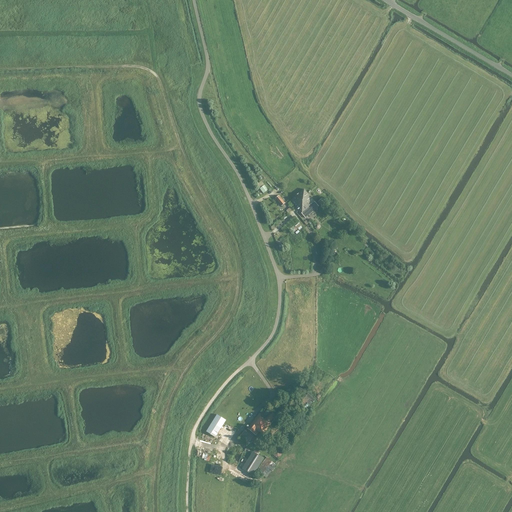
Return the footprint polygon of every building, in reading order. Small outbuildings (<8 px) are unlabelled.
[(260,190),(264,195),(269,191),(265,186),(260,190)] [(299,211),(312,200),(304,190),(291,201),(299,211)] [(279,196),(276,199),(282,206),(285,204),(279,196)] [(319,203),(323,208),(327,204),(323,199),(319,203)] [(305,219),(319,207),(312,200),(299,211),(305,219)] [(301,403),(304,405),(306,402),(309,403),(311,400),(314,402),(316,399),(308,394),(301,403)] [(235,411),(228,421),(231,423),(238,413),(235,411)] [(275,430),(270,426),(275,420),(273,419),(276,416),(271,412),(266,419),(260,414),(248,429),(246,432),(239,439),(247,445),(249,442),(251,444),(255,439),(254,438),(253,439),(252,439),(253,438),(252,437),(254,434),(256,435),(258,432),(259,433),(259,432),(263,435),(263,434),(268,439),(275,430)] [(215,438),(225,423),(227,420),(218,415),(207,433),(215,438)] [(281,444),(272,438),(269,442),(278,449),(281,444)] [(278,459),(283,454),(278,450),(273,455),(278,459)] [(253,475),(264,458),(253,452),(242,469),(253,475)] [(266,478),(276,465),(267,457),(257,471),(266,478)]
